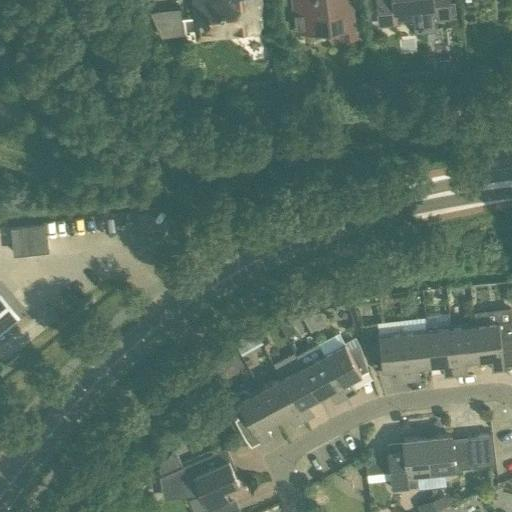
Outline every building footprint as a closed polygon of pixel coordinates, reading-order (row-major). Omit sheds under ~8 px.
[(198,0),(200,21),(205,20),(211,29),(230,27),(230,32),(244,30),(244,26),(262,24),(259,0),(198,0)] [(342,15),(340,0),(292,0),(296,32),(342,27),(343,37),(356,35),(354,14),(342,15)] [(375,0),(378,14),(378,29),(397,27),(397,22),(412,21),(413,34),(434,32),(433,23),(451,21),(452,21),(452,18),(456,18),(454,0),(375,0)] [(0,293),(0,292),(0,333),(20,318),(0,293)] [(511,318),(474,323),(478,357),(490,356),(491,369),(504,367),(503,354),(504,354),(507,351),(507,349),(511,348),(511,318)] [(324,346),(325,320),(314,319),(312,345),(324,346)] [(466,359),(478,357),(474,323),(450,325),(455,373),(467,371),(466,359)] [(444,374),(455,373),(450,325),(426,328),(430,362),(442,361),(444,374)] [(418,364),(430,362),(426,328),(402,331),(407,378),(419,377),(418,364)] [(396,379),(407,378),(402,331),(378,333),(382,368),(394,366),(396,379)] [(244,334),(234,340),(240,351),(251,345),(244,334)] [(323,353),(346,395),(356,389),(350,378),(361,372),(345,341),(323,353)] [(335,401),(346,395),(323,353),(302,365),(319,395),(329,389),(335,401)] [(308,401),(319,395),(302,365),(281,376),(304,418),(314,412),(308,401)] [(293,424),(304,418),(281,376),(260,388),(276,418),(287,412),(293,424)] [(266,424),(276,418),(260,388),(249,393),(247,389),(242,388),(230,394),(228,400),(237,416),(234,418),(240,428),(250,422),(261,441),(272,435),(266,424)] [(426,435),(430,470),(444,468),(445,472),(462,470),(462,466),(496,462),(492,432),(465,435),(467,451),(452,453),(450,432),(426,435)] [(410,487),(409,486),(418,485),(417,471),(430,470),(426,435),(403,437),(405,458),(388,459),(388,457),(365,460),(366,469),(389,467),(392,489),(410,487)] [(205,455),(182,465),(174,447),(158,468),(161,475),(159,475),(163,498),(202,492),(209,508),(228,500),(223,489),(238,482),(228,459),(210,466),(205,455)]
